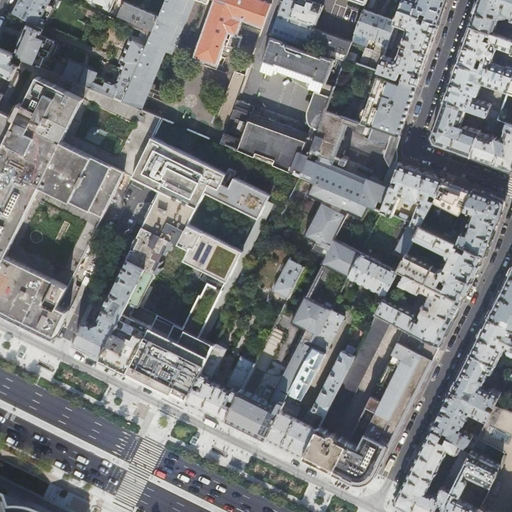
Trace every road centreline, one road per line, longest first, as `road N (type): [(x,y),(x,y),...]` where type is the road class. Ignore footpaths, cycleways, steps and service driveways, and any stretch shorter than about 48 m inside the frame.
road 1 (residential): [(59,354),(373,509)]
road 2 (residential): [(373,509),(511,230)]
road 3 (primary): [(261,511),(0,383)]
road 4 (residential): [(462,0),(410,147),(511,186)]
road 5 (primary): [(0,421),(182,511)]
road 6 (residential): [(59,354),(139,182)]
